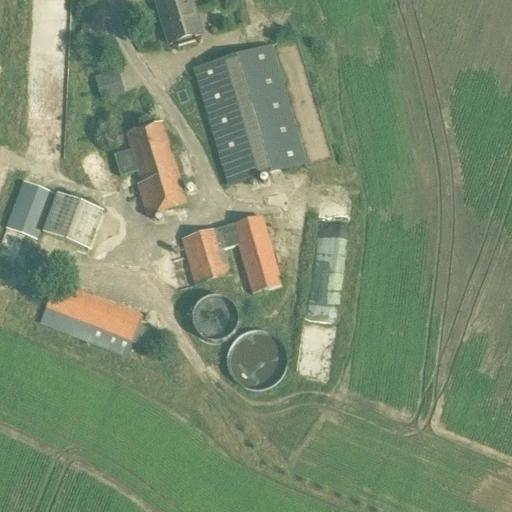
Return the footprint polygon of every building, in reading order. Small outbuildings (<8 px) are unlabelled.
[(154,0),(169,47),(202,38),(190,0),(154,0)] [(84,17),(79,42),(95,45),(101,21),(84,17)] [(229,189),(306,166),(271,50),(194,73),(229,189)] [(100,73),(111,97),(130,89),(120,64),(100,73)] [(57,124),(34,125),(35,155),(58,154),(57,124)] [(169,149),(162,125),(126,136),(131,154),(115,158),(121,178),(137,174),(140,186),(137,187),(147,220),(186,208),(171,156),(177,154),(176,148),(169,149)] [(5,231),(37,243),(55,196),(22,183),(5,231)] [(90,254),(104,214),(57,196),(42,236),(90,254)] [(282,288),(263,218),(181,241),(194,289),(232,278),(224,252),(238,248),(251,297),(282,288)] [(139,328),(143,318),(56,285),(39,327),(127,360),(132,345),(160,357),(167,339),(139,328)] [(244,324),(244,323),(244,318),(243,313),(241,309),(236,303),(232,300),(227,298),(222,296),(216,296),(211,297),(205,299),(198,304),(194,309),(192,313),(191,318),(191,324),(191,329),(193,333),(195,338),(198,342),(204,346),(209,348),(213,349),(219,349),(223,349),(228,347),(233,345),(236,342),(239,338),(242,333),(244,328),(244,324)] [(324,363),(321,351),(328,350),(317,310),(299,315),(312,366),(324,363)]
